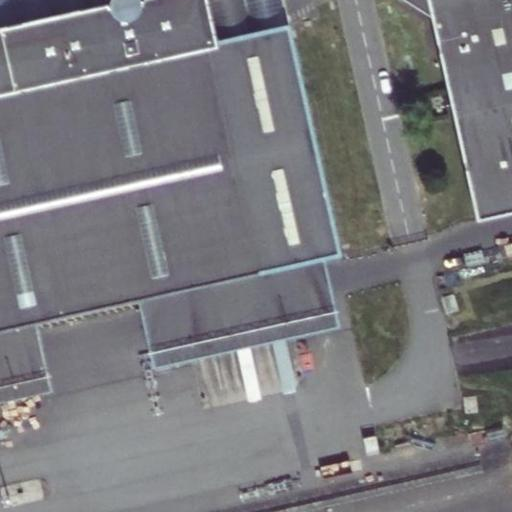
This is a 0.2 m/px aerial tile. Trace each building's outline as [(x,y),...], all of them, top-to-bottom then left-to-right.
[(0,30),(0,330),(38,322),(138,300),(323,258),(342,254),(290,24),(214,41),(204,0),(116,0),(116,1),(116,3),(116,5),(0,30)] [(204,0),(214,41),(290,24),(284,0),(0,0),(0,30),(116,5),(116,3),(116,1),(116,0),(204,0)] [(477,220),(511,212),(511,0),(406,0),(432,16),(477,220)] [(323,258),(138,300),(153,368),(339,327),(323,258)] [(0,402),(53,391),(38,322),(0,330),(0,402)]
